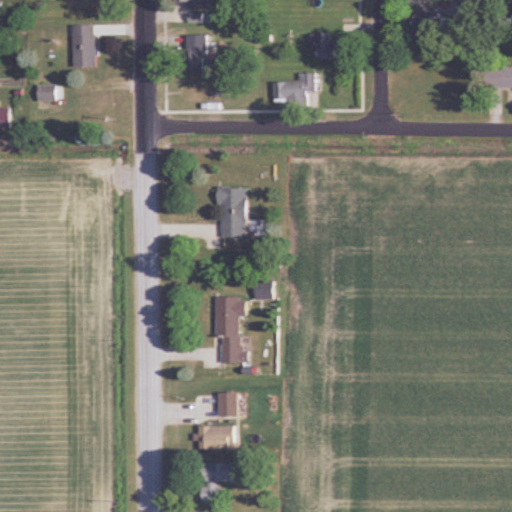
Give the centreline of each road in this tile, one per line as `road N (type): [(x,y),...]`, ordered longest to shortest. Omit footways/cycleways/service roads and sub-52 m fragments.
road 1 (residential): [(148,126),(511,130)]
road 2 (tertiary): [(150,380),(148,126)]
road 3 (tertiary): [(151,511),(150,380)]
road 4 (residential): [(383,129),(381,0)]
road 5 (tertiary): [(148,126),(148,0)]
